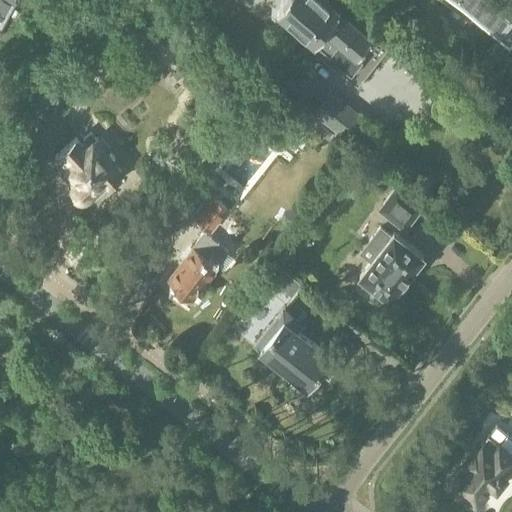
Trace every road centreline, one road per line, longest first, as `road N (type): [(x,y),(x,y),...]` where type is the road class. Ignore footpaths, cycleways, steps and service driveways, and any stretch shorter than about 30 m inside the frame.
road 1 (residential): [(315,511),(0,265)]
road 2 (unknown): [(0,312),(261,511)]
road 3 (residential): [(327,511),(511,277)]
